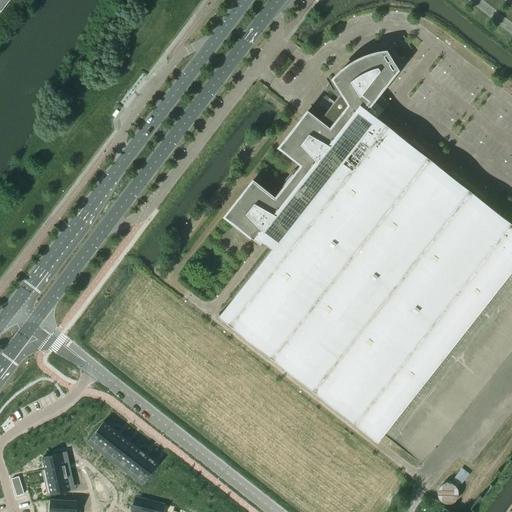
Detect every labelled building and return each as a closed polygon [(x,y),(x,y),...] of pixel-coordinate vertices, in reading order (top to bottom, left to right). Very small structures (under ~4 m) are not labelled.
[(0,0),(0,9),(2,11),(10,0),(0,0)] [(511,223),(509,222),(508,223),(511,225),(508,229),(493,218),(495,216),(494,214),(494,213),(494,212),(493,211),(492,211),(491,212),(489,211),(487,213),(392,138),(396,134),(398,136),(399,135),(377,118),(381,114),(380,113),(381,112),(380,110),(379,110),(378,109),(377,110),(376,109),(376,108),(376,107),(375,106),(374,106),(373,107),(372,106),(368,110),(367,109),(370,105),(398,69),(386,51),(380,52),(374,53),(369,55),(363,57),(357,59),(352,62),(347,66),(342,70),(338,74),(334,78),(342,92),(334,102),(329,98),(327,101),(326,100),(325,100),(324,101),(324,103),(325,104),(323,106),(327,110),(320,120),(308,111),(280,146),(303,164),(297,171),(295,169),(291,173),(288,176),(284,180),(282,185),(279,189),(281,191),(276,198),(253,180),(225,215),(252,236),(260,243),(263,239),(274,248),(221,314),(219,313),(219,314),(235,326),(235,325),(233,324),(237,320),(369,424),(366,428),(364,427),(363,428),(379,440),(380,439),(378,438),(511,267),(511,223)] [(103,422),(91,438),(100,445),(113,429),(103,422)] [(113,429),(100,445),(109,452),(122,436),(113,429)] [(122,436),(109,452),(118,459),(131,443),(122,436)] [(131,443),(118,459),(127,466),(140,450),(131,443)] [(140,450),(127,466),(136,473),(149,457),(140,450)] [(45,469),(42,470),(65,465),(62,453),(43,457),(45,469)] [(149,457),(136,473),(146,480),(158,464),(149,457)] [(65,465),(42,470),(45,482),(67,477),(65,465)] [(67,477),(45,482),(47,494),(70,489),(67,477)] [(140,497),(136,511),(162,511),(165,504),(140,497)] [(48,500),(47,511),(75,511),(76,501),(48,500)]
